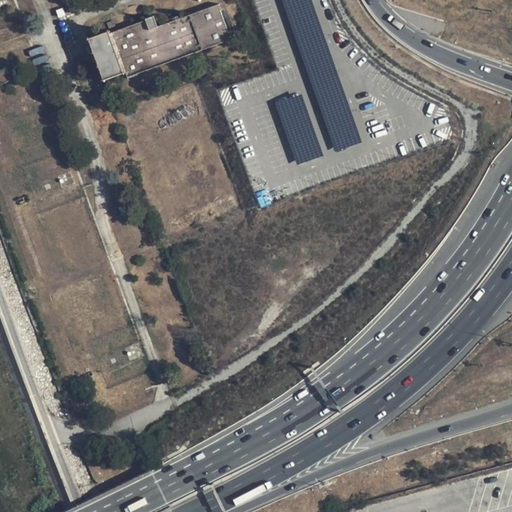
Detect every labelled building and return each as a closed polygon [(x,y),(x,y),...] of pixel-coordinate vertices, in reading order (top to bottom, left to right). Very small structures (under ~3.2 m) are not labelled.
[(128,77),(231,37),(220,2),(160,24),(156,14),(148,17),(149,18),(112,32),(128,77)] [(103,75),(104,79),(124,72),(108,29),(89,36),(95,54),(103,75)] [(99,76),(103,75),(95,54),(91,55),(99,76)] [(0,82),(13,77),(9,66),(0,69),(0,82)] [(277,100),(297,163),(324,155),(304,92),(277,100)]
